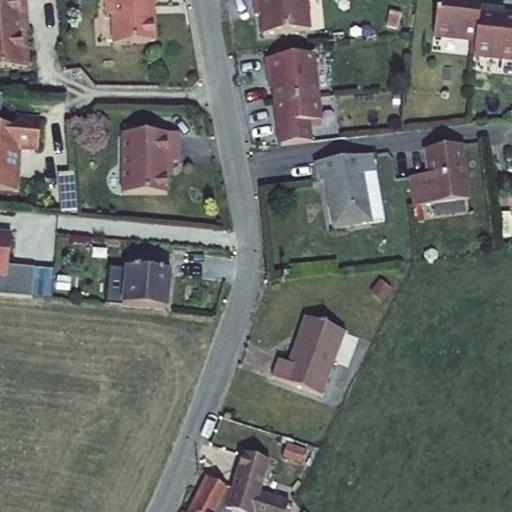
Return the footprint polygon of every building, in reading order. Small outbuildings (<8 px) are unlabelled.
[(0,0),(0,68),(31,66),(28,26),(23,27),(22,16),(30,15),(28,0),(0,0)] [(120,41),(161,39),(159,0),(165,0),(111,0),(112,17),(119,16),(120,41)] [(319,0),(266,0),(267,1),(272,0),(275,32),(322,27),(319,0)] [(438,0),(435,31),(479,35),(477,53),(511,57),(511,12),(498,11),(498,5),(482,4),(482,0),(438,0)] [(326,53),(277,57),(279,74),(283,74),(287,116),(289,116),(291,143),(321,140),(319,121),(331,119),(326,53)] [(0,190),(14,191),(17,150),(39,152),(42,120),(21,118),(20,127),(2,125),(4,99),(0,98),(0,190)] [(133,132),(131,191),(175,193),(176,160),(185,160),(186,133),(133,132)] [(416,183),(420,214),(473,208),(467,155),(437,158),(439,181),(416,183)] [(346,187),(350,228),(382,225),(376,165),(318,171),(320,190),(346,187)] [(65,174),(69,214),(86,216),(82,172),(65,174)] [(0,290),(40,295),(43,265),(16,263),(19,232),(0,230),(0,290)] [(134,264),(130,303),(177,308),(181,269),(134,264)] [(280,377),(329,396),(354,333),(315,318),(297,363),(287,359),(280,377)] [(269,465),(244,459),(236,490),(227,511),(232,511),(288,511),(291,505),(262,495),(269,465)] [(218,511),(229,488),(209,479),(191,511),(218,511)]
